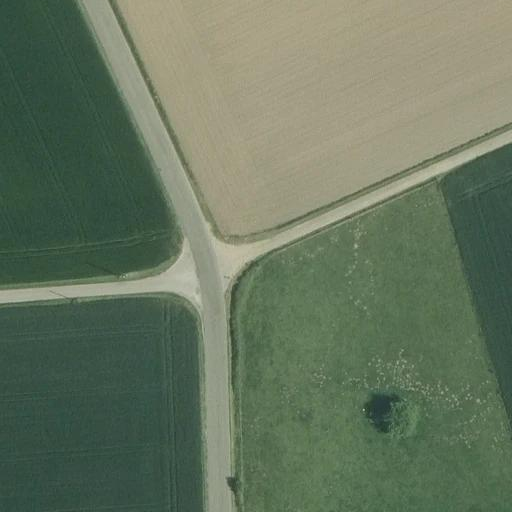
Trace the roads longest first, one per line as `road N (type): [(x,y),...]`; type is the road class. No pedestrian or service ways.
road 1 (unclassified): [(93,0),(207,269)]
road 2 (unclassified): [(207,269),(221,511)]
road 3 (unclassified): [(0,297),(153,284),(207,269)]
